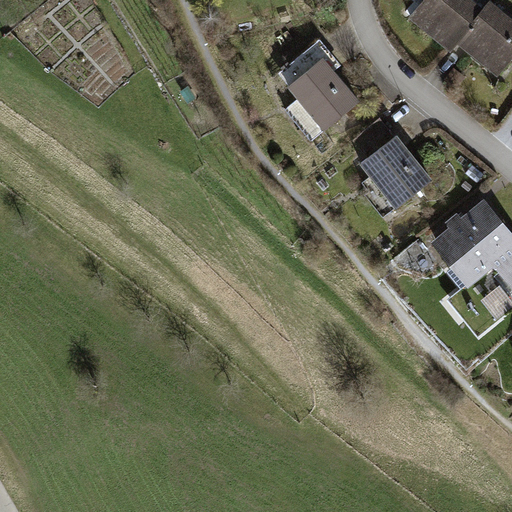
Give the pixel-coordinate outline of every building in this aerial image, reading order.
[(445,43),(453,34),(478,2),(475,0),(414,0),(405,12),(445,43)] [(511,16),(491,0),(479,0),(478,2),(453,34),(496,67),(511,47),(511,16)] [(358,103),(322,59),(286,88),(322,132),(358,103)] [(431,182),(395,136),(358,165),(394,211),(431,182)] [(448,229),(430,244),(467,289),(493,267),(511,290),(511,234),(483,200),(460,218),(456,214),(444,224),(448,229)]
